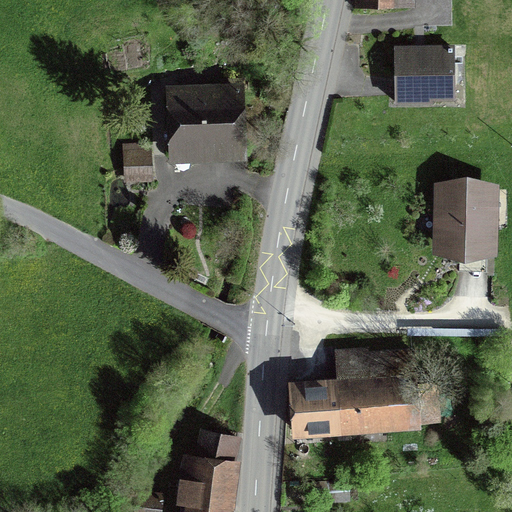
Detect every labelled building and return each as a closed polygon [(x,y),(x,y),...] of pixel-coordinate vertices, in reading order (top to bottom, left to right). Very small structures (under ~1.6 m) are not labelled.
[(415,0),(353,0),(354,10),(415,10),(415,0)] [(455,47),(394,48),(395,107),(433,107),(433,104),(456,104),(455,47)] [(169,169),(248,166),(244,79),(235,79),(235,86),(166,88),(169,169)] [(151,142),(122,143),(123,184),(153,183),(151,142)] [(467,169),(434,178),(433,250),(464,255),(498,251),(499,179),(467,169)] [(338,383),(294,385),(296,430),(436,423),(434,382),(414,383),(413,348),(336,352),(338,383)] [(182,511),(227,511),(234,461),(238,437),(203,429),(197,457),(191,496),(183,497),(182,511)] [(351,500),(350,479),(316,480),(317,501),(351,500)] [(136,488),(133,511),(160,511),(163,491),(136,488)]
